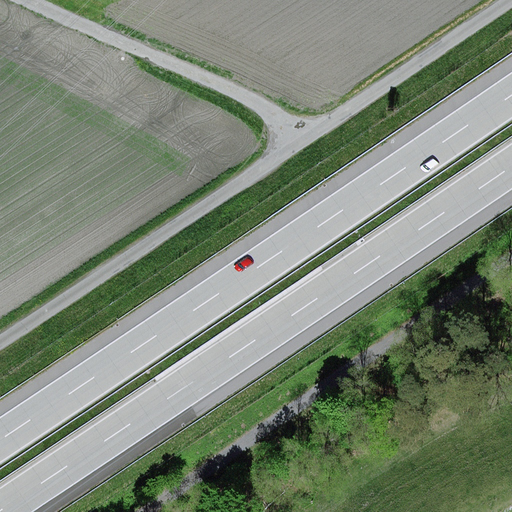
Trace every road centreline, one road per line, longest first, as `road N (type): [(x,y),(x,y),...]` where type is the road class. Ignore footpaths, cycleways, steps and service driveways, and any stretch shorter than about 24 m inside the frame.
road 1 (motorway): [(511,83),(0,438)]
road 2 (motorway): [(0,505),(511,154)]
road 3 (track): [(511,0),(310,142),(0,338)]
road 4 (track): [(511,258),(146,511)]
road 5 (track): [(4,0),(310,142)]
